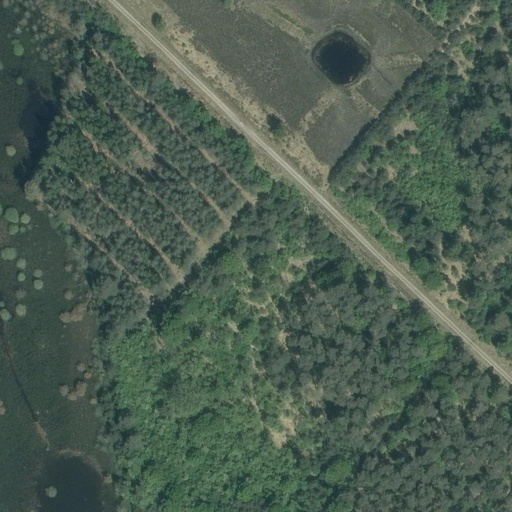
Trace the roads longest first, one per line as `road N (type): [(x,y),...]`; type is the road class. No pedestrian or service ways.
road 1 (track): [(511,379),(111,0)]
road 2 (track): [(468,339),(321,511)]
